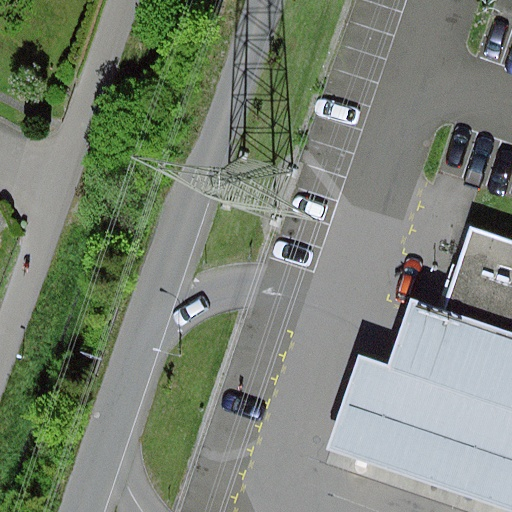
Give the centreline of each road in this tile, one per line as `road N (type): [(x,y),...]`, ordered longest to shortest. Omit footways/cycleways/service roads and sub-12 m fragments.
road 1 (residential): [(266,0),(89,511)]
road 2 (residential): [(0,346),(121,0)]
